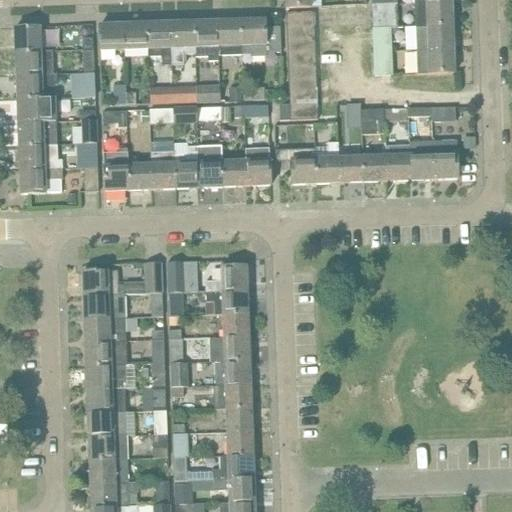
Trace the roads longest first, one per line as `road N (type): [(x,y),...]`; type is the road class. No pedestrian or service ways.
road 1 (residential): [(49,511),(55,494),(45,228)]
road 2 (residential): [(289,487),(279,221)]
road 3 (residential): [(45,228),(279,221)]
road 4 (residential): [(289,487),(511,479)]
road 5 (residential): [(483,209),(494,181),(488,0)]
road 6 (residential): [(279,221),(483,209)]
